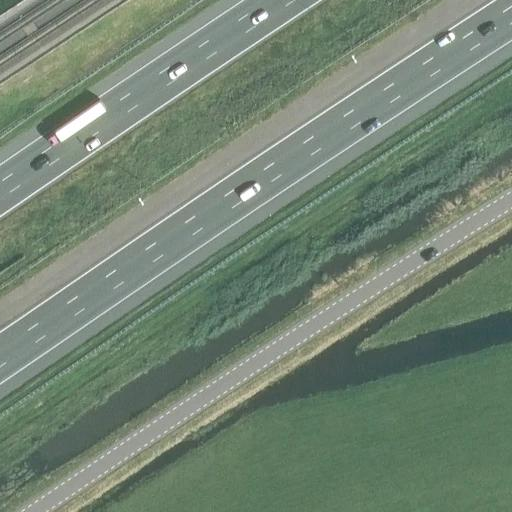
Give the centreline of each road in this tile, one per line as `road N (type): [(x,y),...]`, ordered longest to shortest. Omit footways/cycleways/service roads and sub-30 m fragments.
road 1 (motorway): [(0,358),(511,10)]
road 2 (tertiary): [(33,511),(511,200)]
road 3 (motorway): [(268,0),(0,182)]
